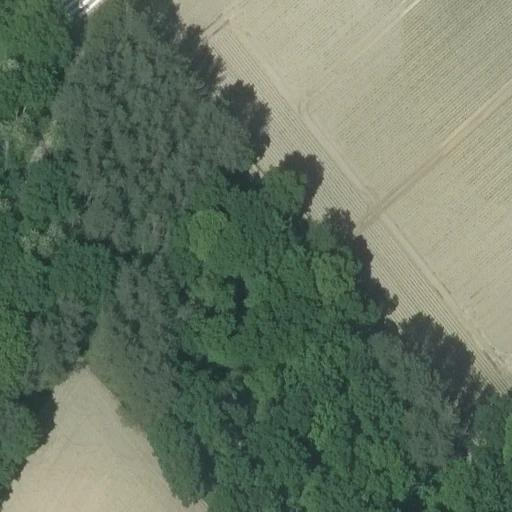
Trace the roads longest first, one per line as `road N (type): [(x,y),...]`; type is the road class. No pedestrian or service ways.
road 1 (track): [(109,16),(485,461),(473,470)]
road 2 (unclassified): [(128,0),(104,21),(0,233)]
